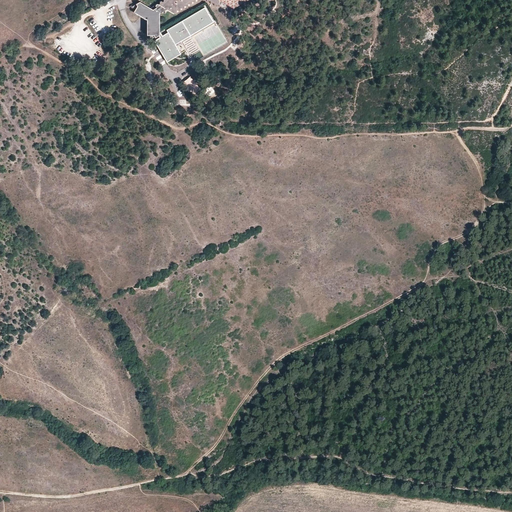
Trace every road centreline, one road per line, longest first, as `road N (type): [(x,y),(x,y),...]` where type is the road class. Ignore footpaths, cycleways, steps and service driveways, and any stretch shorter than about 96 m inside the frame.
road 1 (track): [(188,474),(276,361),(404,294),(421,281),(440,245),(478,222)]
road 2 (track): [(188,474),(69,496),(0,492)]
